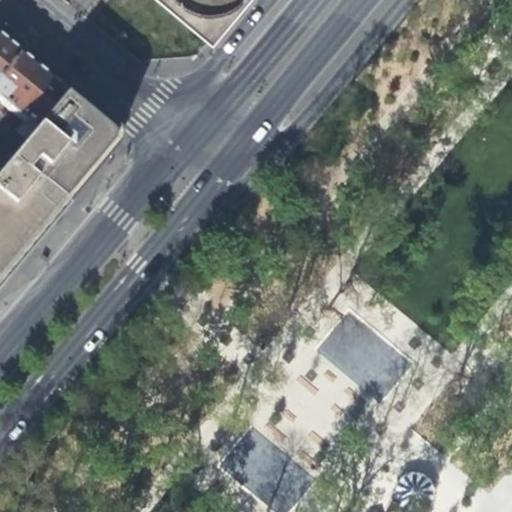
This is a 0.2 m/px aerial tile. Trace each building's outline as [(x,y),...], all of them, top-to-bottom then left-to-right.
[(156,0),(207,41),(241,1),(241,0),(156,0)] [(0,79),(17,58),(7,50),(0,43),(0,79)] [(0,145),(0,169),(4,164),(9,158),(34,129),(62,96),(38,76),(17,58),(0,79),(0,103),(23,124),(18,129),(12,131),(0,145)] [(0,291),(82,195),(109,163),(105,135),(76,109),(62,96),(0,168),(0,291)] [(414,473),(407,474),(400,477),(395,483),(392,491),(392,499),(395,506),(401,511),(424,511),(431,506),(434,496),(433,487),(428,480),(421,475),(414,473)]
